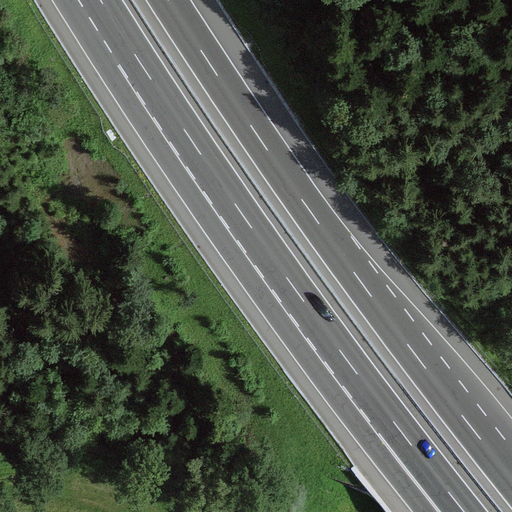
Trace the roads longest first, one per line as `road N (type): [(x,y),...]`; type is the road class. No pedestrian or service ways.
road 1 (motorway): [(511,475),(331,243),(168,0)]
road 2 (motorway): [(98,0),(381,406)]
road 3 (motorway): [(381,406),(466,511)]
